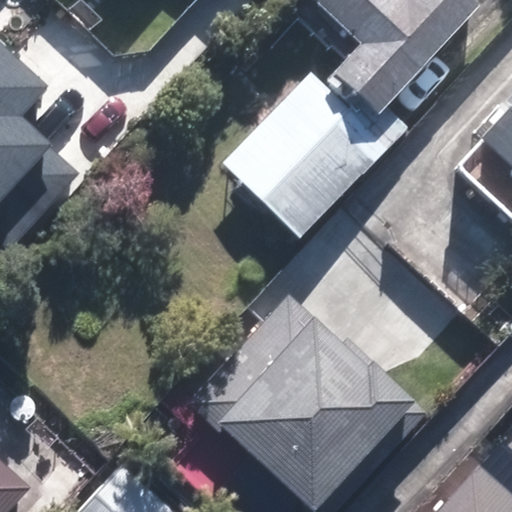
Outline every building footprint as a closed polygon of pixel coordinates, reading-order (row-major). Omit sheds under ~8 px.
[(234,167),(313,238),(412,124),(394,109),(485,7),(477,0),(319,0),(372,45),(352,65),(342,56),(322,78),(318,72),(234,167)] [(0,250),(46,201),(0,157),(0,250)] [(190,407),(306,511),(336,511),(428,412),(349,341),(345,345),(291,296),(190,407)] [(84,511),(178,511),(129,465),(84,511)] [(0,511),(11,511),(25,498),(0,474),(0,511)] [(438,511),(511,511),(511,509),(473,474),(438,511)]
